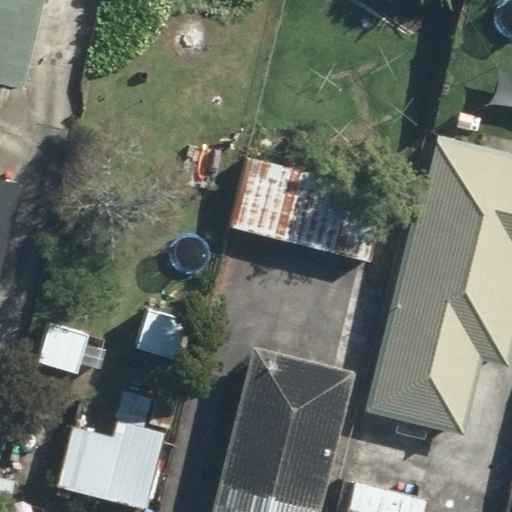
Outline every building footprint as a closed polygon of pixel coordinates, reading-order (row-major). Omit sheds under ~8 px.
[(45,0),(0,0),(0,97),(22,102),(45,0)] [(511,148),(409,130),(359,402),(445,417),(458,347),(473,350),(488,353),(506,253),(511,254),(511,148)] [(247,152),(229,223),(374,259),(392,188),(247,152)] [(0,280),(22,185),(0,179),(0,280)] [(209,511),(315,511),(351,369),(252,344),(209,511)] [(35,396),(13,473),(137,509),(159,432),(35,396)] [(348,462),(339,511),(425,511),(431,475),(348,462)]
